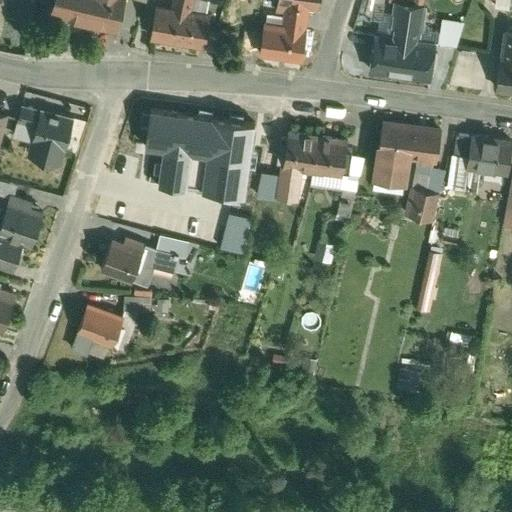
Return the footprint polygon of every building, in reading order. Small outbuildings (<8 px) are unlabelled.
[(52,0),(49,13),(117,32),(126,0),(52,0)] [(161,0),(157,0),(150,37),(206,47),(213,10),(207,9),(192,6),(193,0),(173,0),(173,2),(161,0)] [(193,0),(192,6),(207,9),(208,0),(193,0)] [(275,0),(274,5),(285,7),(282,24),(268,21),(262,52),(303,60),(311,12),(317,13),(319,0),(275,0)] [(375,34),(370,68),(431,77),(436,40),(422,38),(427,4),(423,4),(413,2),(400,0),(395,0),(391,33),(376,31),(375,34)] [(451,18),(442,17),(438,42),(447,43),(447,42),(451,18)] [(456,45),(463,20),(451,17),(451,18),(447,42),(456,45)] [(511,29),(505,28),(495,86),(511,89),(511,29)] [(256,121),(153,104),(146,145),(163,148),(158,179),(244,193),(256,121)] [(74,116),(41,108),(22,105),(14,135),(31,139),(29,153),(62,162),(74,116)] [(441,126),(382,118),(373,174),(404,179),(409,179),(414,146),(418,146),(416,157),(431,159),(434,160),(435,149),(438,149),(441,126)] [(347,136),(287,128),(282,165),(303,167),(343,172),(347,136)] [(511,151),(511,137),(472,132),(471,135),(468,154),(467,163),(509,170),(511,151)] [(468,154),(471,135),(457,134),(454,152),(468,154)] [(454,152),(451,152),(446,182),(464,185),(468,154),(454,152)] [(431,159),(416,157),(414,168),(429,172),(427,188),(434,190),(440,190),(445,168),(430,165),(431,159)] [(299,198),(303,167),(282,165),(279,164),(278,174),(275,194),(299,198)] [(275,194),(278,174),(263,170),(257,193),(275,194)] [(404,179),(373,174),(371,188),(402,193),(404,179)] [(15,197),(17,183),(0,178),(0,192),(9,195),(15,197)] [(427,188),(411,185),(406,213),(429,217),(434,190),(427,188)] [(15,197),(9,195),(0,226),(0,230),(26,238),(35,240),(45,205),(15,197)] [(243,251),(250,217),(229,211),(220,246),(243,251)] [(122,212),(120,221),(143,226),(145,217),(122,212)] [(459,230),(445,226),(441,241),(455,244),(459,230)] [(0,264),(17,269),(26,238),(0,230),(0,264)] [(202,242),(162,232),(159,247),(155,263),(177,269),(194,273),(202,242)] [(127,233),(124,241),(145,249),(148,241),(127,233)] [(124,241),(112,237),(100,268),(133,281),(134,278),(145,249),(124,241)] [(335,244),(319,239),(314,256),(331,261),(335,244)] [(159,247),(148,241),(145,249),(134,278),(149,283),(155,263),(159,247)] [(442,250),(430,247),(415,309),(428,312),(442,250)] [(255,305),(265,269),(250,264),(240,301),(255,305)] [(0,328),(4,330),(15,289),(0,285),(0,328)] [(134,294),(124,293),(124,308),(151,310),(152,296),(134,294)] [(124,314),(89,300),(77,331),(94,337),(112,344),(124,314)] [(137,319),(124,314),(112,344),(125,348),(137,319)] [(88,354),(94,337),(77,331),(71,347),(88,354)] [(422,373),(399,368),(395,391),(418,395),(422,373)]
